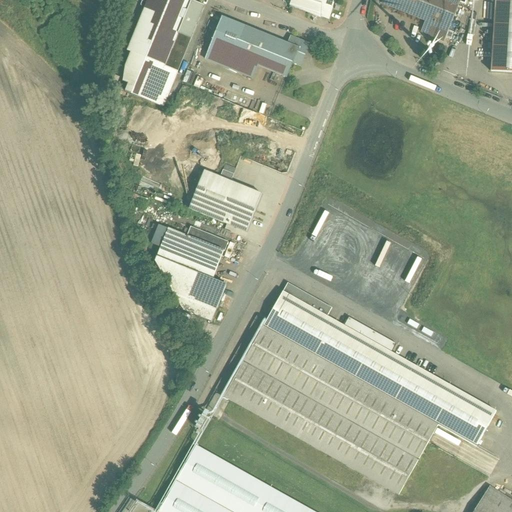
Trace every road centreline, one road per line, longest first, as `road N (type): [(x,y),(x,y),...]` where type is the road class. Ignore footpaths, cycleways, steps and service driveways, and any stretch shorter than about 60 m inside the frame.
road 1 (unclassified): [(349,48),(262,260),(180,417),(115,511)]
road 2 (residential): [(349,48),(511,117)]
road 3 (unknown): [(180,417),(327,511)]
road 4 (residential): [(349,48),(239,0)]
